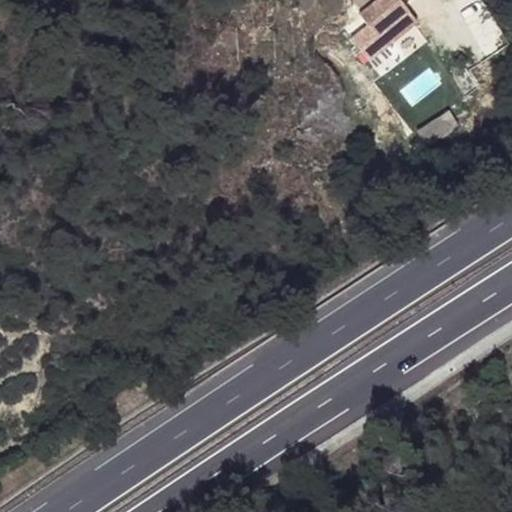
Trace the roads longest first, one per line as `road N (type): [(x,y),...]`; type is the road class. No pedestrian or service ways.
road 1 (motorway): [(511,218),(68,511)]
road 2 (motorway): [(163,511),(511,282)]
